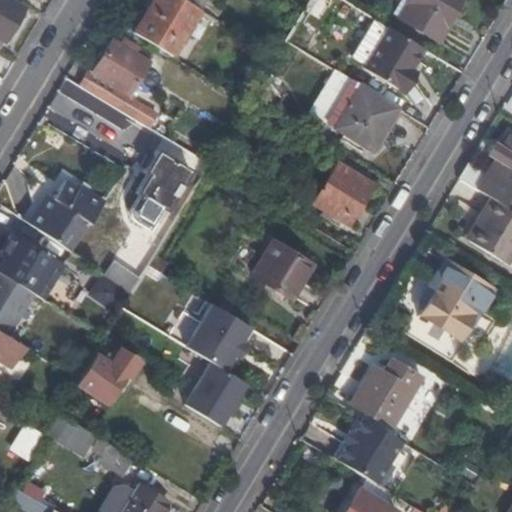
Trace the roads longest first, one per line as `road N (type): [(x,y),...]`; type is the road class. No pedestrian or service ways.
road 1 (residential): [(224,511),(511,43)]
road 2 (residential): [(0,130),(79,0)]
